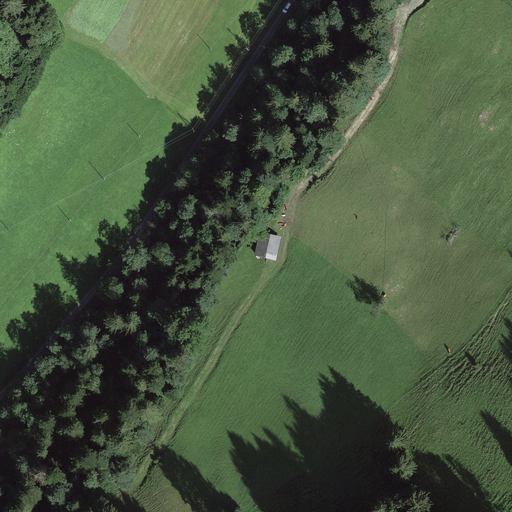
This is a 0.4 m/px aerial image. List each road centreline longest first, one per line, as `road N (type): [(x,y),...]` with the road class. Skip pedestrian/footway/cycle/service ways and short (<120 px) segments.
road 1 (track): [(137,482),(280,260),(295,197),(318,172),(346,0)]
road 2 (track): [(318,172),(374,99),(417,0)]
